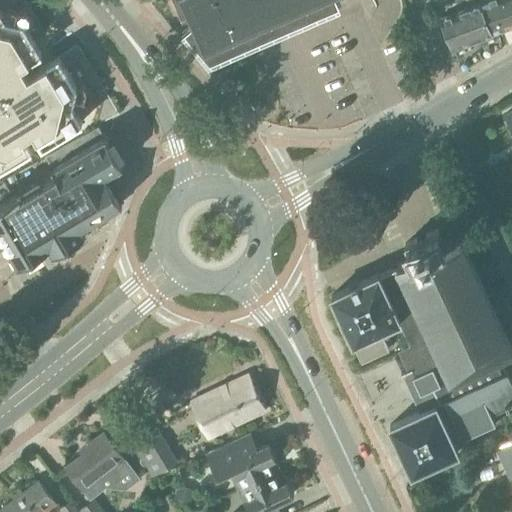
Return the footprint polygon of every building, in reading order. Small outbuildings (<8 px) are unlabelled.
[(174,0),(181,15),(188,12),(192,21),(192,22),(205,51),(301,9),(320,0),(174,0)] [(511,0),(482,0),(480,1),(493,34),(502,31),(507,44),(511,41),(511,0)] [(439,17),(453,50),(493,34),(480,1),(439,17)] [(58,56),(27,74),(21,64),(40,53),(23,23),(4,18),(0,10),(0,166),(31,148),(23,135),(32,130),(42,145),(81,122),(71,104),(76,86),(58,56)] [(98,126),(1,179),(0,179),(0,235),(17,263),(16,263),(17,265),(48,246),(52,251),(51,251),(52,252),(85,233),(84,232),(81,227),(121,203),(122,202),(105,174),(121,165),(122,164),(105,135),(104,135),(98,126)] [(396,266),(392,268),(393,268),(389,270),(395,285),(391,286),(394,292),(398,290),(403,300),(402,301),(404,306),(405,306),(411,320),(400,325),(409,346),(399,350),(407,369),(400,372),(401,374),(403,373),(406,380),(412,378),(420,394),(420,393),(426,406),(389,423),(410,470),(456,450),(452,440),(460,436),(461,438),(495,422),(491,414),(511,404),(511,383),(506,370),(505,370),(498,356),(511,350),(511,347),(461,235),(444,243),(438,228),(404,244),(411,258),(396,265),(396,266)] [(378,274),(330,296),(361,361),(387,348),(383,339),(388,336),(385,331),(382,327),(398,320),(400,325),(411,320),(405,306),(404,306),(402,301),(403,300),(398,290),(394,292),(391,286),(395,285),(389,270),(393,268),(392,268),(378,274)] [(247,373),(190,400),(208,438),(265,410),(247,373)] [(511,423),(507,426),(511,437),(494,446),(511,485),(511,423)] [(177,460),(157,425),(130,441),(150,476),(177,460)] [(91,498),(130,467),(103,431),(87,443),(90,446),(65,465),(91,498)] [(239,488),(275,471),(269,459),(273,457),(267,443),(256,448),(250,436),(207,456),(215,475),(230,468),(239,488)] [(275,471),(239,488),(248,507),(236,511),(278,511),(274,502),(291,495),(285,481),(280,483),(275,471)] [(38,478),(0,508),(3,511),(39,511),(55,500),(38,478)] [(193,493),(177,487),(174,497),(190,503),(193,493)] [(78,511),(102,511),(93,498),(77,509),(78,511)] [(78,511),(77,509),(70,499),(57,508),(60,511),(78,511)]
